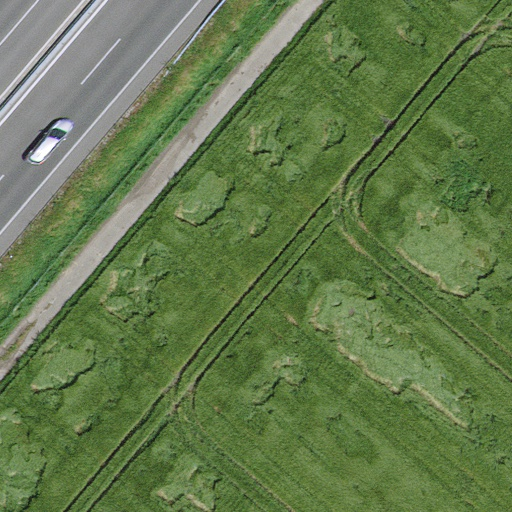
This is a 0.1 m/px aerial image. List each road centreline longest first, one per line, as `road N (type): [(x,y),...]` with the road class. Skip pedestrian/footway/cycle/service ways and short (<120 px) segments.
road 1 (track): [(329,0),(0,387)]
road 2 (motorway): [(0,179),(156,0)]
